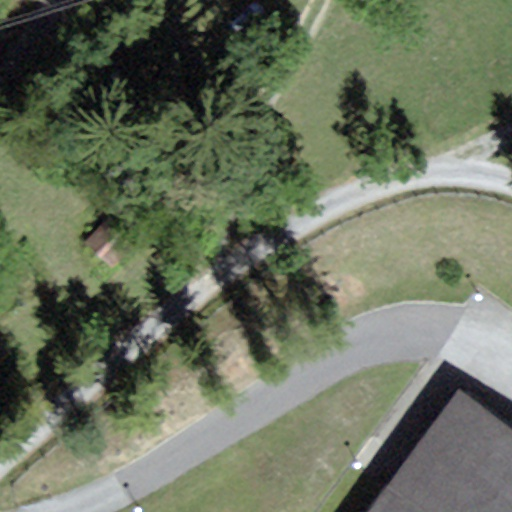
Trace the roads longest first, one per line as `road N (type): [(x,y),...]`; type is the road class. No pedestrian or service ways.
road 1 (track): [(0,475),(260,242),(337,195),(422,176),(511,189)]
road 2 (track): [(76,511),(306,372),(391,341),(473,351),(511,380)]
